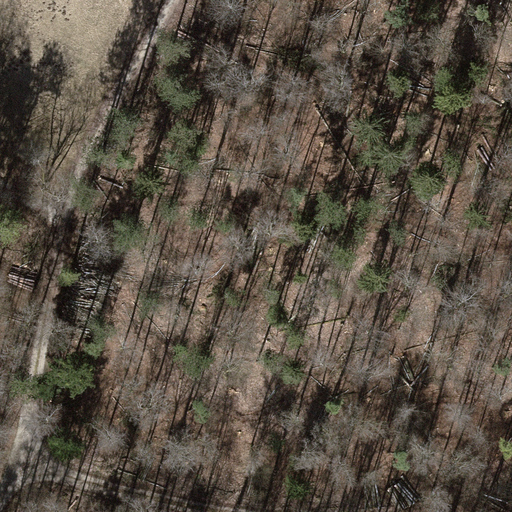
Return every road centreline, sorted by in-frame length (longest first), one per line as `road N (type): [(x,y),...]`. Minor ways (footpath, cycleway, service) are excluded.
road 1 (track): [(172,0),(87,173),(26,452)]
road 2 (track): [(26,452),(189,496),(288,511)]
